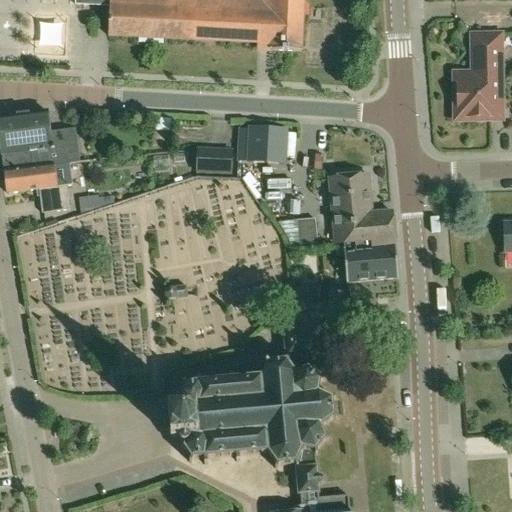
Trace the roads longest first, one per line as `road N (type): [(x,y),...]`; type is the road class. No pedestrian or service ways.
road 1 (tertiary): [(403,115),(0,94)]
road 2 (secondary): [(432,511),(408,175)]
road 3 (tertiary): [(0,259),(48,511)]
